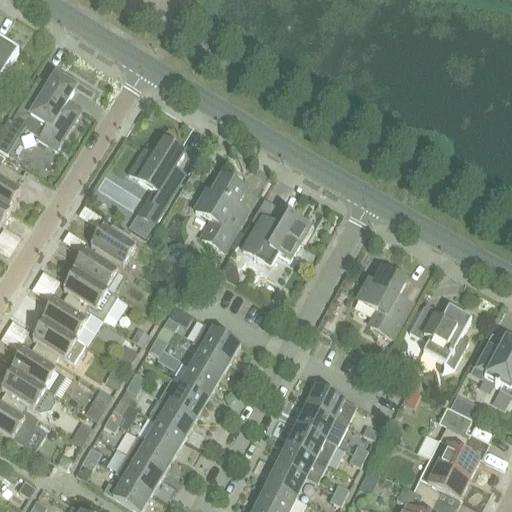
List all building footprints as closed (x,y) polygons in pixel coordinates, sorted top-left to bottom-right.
[(0,86),(13,84),(10,69),(19,56),(0,43),(0,86)] [(0,153),(8,158),(8,157),(5,155),(10,148),(20,132),(22,130),(21,130),(23,126),(27,128),(42,138),(39,143),(57,154),(82,113),(68,105),(74,95),(76,91),(73,89),(76,84),(63,76),(60,81),(56,79),(54,82),(47,93),(36,87),(37,85),(36,84),(11,124),(9,122),(0,135),(0,153)] [(144,154),(129,179),(139,185),(139,186),(154,195),(138,219),(130,232),(146,242),(154,229),(163,215),(182,185),(185,179),(175,173),(184,158),(164,146),(155,160),(144,154)] [(0,208),(9,214),(9,213),(21,195),(15,192),(23,181),(2,167),(5,162),(0,158),(0,208)] [(207,196),(195,216),(211,226),(201,243),(224,256),(248,215),(237,208),(245,194),(222,181),(212,199),(207,196)] [(0,231),(11,215),(9,213),(9,214),(0,208),(0,231)] [(304,250),(315,232),(299,222),(297,225),(289,221),(281,234),(262,223),(243,255),(270,271),(278,259),(290,267),(301,248),(304,250)] [(103,231),(91,250),(96,253),(117,267),(124,271),(136,251),(129,247),(133,241),(112,228),(108,234),(103,231)] [(85,255),(73,275),(75,276),(75,275),(106,294),(107,294),(118,276),(114,273),(117,267),(96,253),(92,259),(85,255)] [(219,280),(236,290),(240,284),(235,267),(229,263),(219,280)] [(378,317),(370,331),(392,343),(413,306),(412,305),(410,308),(398,300),(405,286),(382,274),(375,287),(370,285),(358,306),(378,317)] [(75,276),(63,294),(69,297),(65,303),(86,316),(103,327),(119,302),(107,294),(106,294),(75,275),(75,276)] [(54,305),(42,324),(44,325),(44,324),(64,337),(75,344),(87,325),(83,322),(86,316),(65,303),(61,309),(54,305)] [(442,322),(423,312),(409,337),(428,348),(423,356),(454,373),(469,346),(461,342),(471,323),(449,311),(442,322)] [(169,322),(164,330),(174,336),(179,329),(169,322)] [(44,325),(33,343),(38,346),(34,352),(55,366),(59,360),(65,364),(74,369),(85,350),(75,344),(64,337),(44,324),(44,325)] [(201,352),(229,369),(241,350),(204,328),(193,347),(201,352)] [(143,349),(146,345),(134,339),(131,345),(142,351),(143,349)] [(158,341),(153,349),(163,355),(168,347),(158,341)] [(489,352),(485,359),(482,357),(473,372),(486,379),(484,382),(501,391),(499,395),(511,402),(511,401),(511,345),(509,344),(501,358),(489,352)] [(153,349),(148,357),(159,363),(163,355),(153,349)] [(23,354),(11,374),(13,375),(13,374),(52,398),(54,400),(66,381),(56,374),(52,372),(55,366),(34,352),(30,358),(23,354)] [(218,388),(229,369),(201,352),(190,371),(218,388)] [(207,406),(218,388),(190,371),(179,390),(207,406)] [(13,375),(2,393),(7,396),(3,402),(24,415),(28,409),(34,413),(39,416),(50,414),(54,407),(52,398),(13,374),(13,375)] [(125,379),(118,375),(110,390),(117,394),(125,379)] [(135,378),(131,386),(141,392),(146,384),(135,378)] [(196,425),(207,406),(179,390),(171,384),(160,403),(196,425)] [(131,386),(126,394),(137,400),(141,392),(131,386)] [(357,411),(345,405),(316,391),(306,411),(347,431),(345,430),(354,411),(356,412),(357,411)] [(457,401),(451,414),(463,420),(473,425),(480,429),(486,415),(457,401)] [(0,435),(13,444),(23,450),(36,431),(25,424),(21,421),(24,415),(3,402),(0,406),(0,435)] [(185,443),(196,425),(160,403),(149,422),(157,427),(185,443)] [(99,424),(104,415),(101,413),(94,409),(90,415),(87,420),(93,424),(98,426),(99,424)] [(347,432),(347,431),(306,411),(296,430),(337,450),(337,451),(338,450),(337,449),(346,431),(347,432)] [(451,414),(447,412),(441,425),(457,433),(463,420),(451,414)] [(113,415),(109,423),(119,429),(124,421),(113,415)] [(109,423),(104,431),(115,437),(119,429),(109,423)] [(174,462),(185,443),(157,427),(146,445),(174,462)] [(327,470),(337,450),(296,430),(287,450),(327,470)] [(363,439),(374,445),(378,437),(367,431),(363,439)] [(438,469),(470,485),(480,465),(462,456),(468,443),(446,432),(439,446),(429,465),(438,469)] [(78,438),(74,446),(83,451),(87,443),(78,438)] [(163,481),(174,462),(146,445),(138,440),(127,459),(163,481)] [(277,469),(306,483),(317,489),(327,470),(287,450),(277,469)] [(358,451),(353,459),(364,464),(368,456),(358,451)] [(91,453),(87,460),(97,466),(102,459),(91,453)] [(152,499),(163,481),(127,459),(116,477),(124,482),(152,499)] [(353,459),(349,467),(360,472),(364,464),(353,459)] [(87,460),(82,468),(93,474),(97,466),(87,460)] [(63,461),(57,470),(66,475),(72,466),(63,461)] [(460,505),(470,485),(438,469),(429,465),(413,497),(436,508),(442,496),(460,505)] [(296,503),(306,483),(277,469),(267,488),(296,503)] [(129,511),(144,511),(152,499),(124,482),(118,493),(109,488),(104,496),(129,511)] [(20,484),(14,494),(21,499),(27,489),(20,484)] [(266,511),(291,511),(296,503),(267,488),(258,508),(266,511)] [(338,489),(334,498),(345,503),(349,495),(338,489)] [(433,511),(436,508),(413,497),(403,492),(397,504),(407,509),(405,511),(433,511)] [(334,498),(330,506),(341,511),(345,503),(334,498)]
